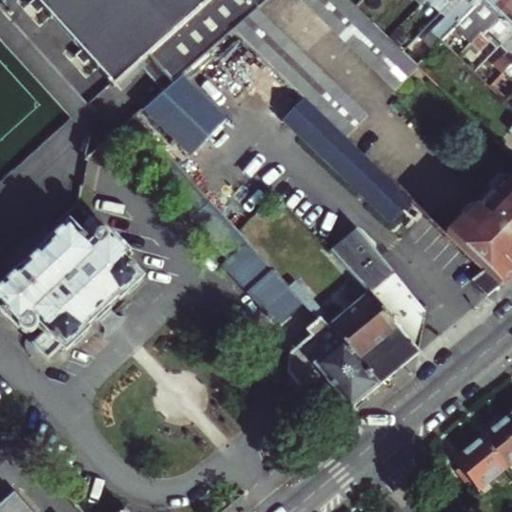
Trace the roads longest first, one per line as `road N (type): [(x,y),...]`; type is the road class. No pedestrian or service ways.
road 1 (unknown): [(498,340),(265,124)]
road 2 (secondary): [(370,445),(511,329)]
